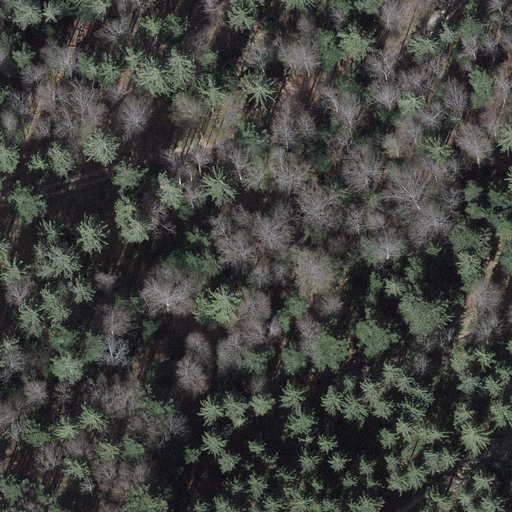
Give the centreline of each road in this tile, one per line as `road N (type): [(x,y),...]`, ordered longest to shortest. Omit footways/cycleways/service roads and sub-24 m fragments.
road 1 (track): [(456,0),(400,53),(284,127),(0,194)]
road 2 (track): [(511,444),(411,511)]
